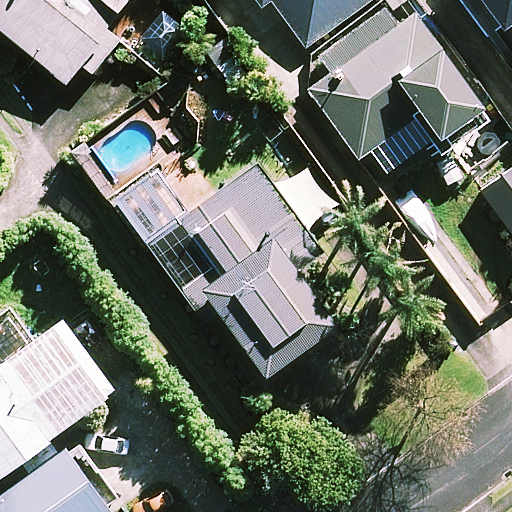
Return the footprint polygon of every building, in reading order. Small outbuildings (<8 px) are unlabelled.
[(116,7),(107,0),(0,0),(0,20),(65,77),(82,59),(92,67),(119,36),(103,22),(116,7)] [(259,0),(262,5),(268,0),(273,0),(306,44),(364,0),(259,0)] [(323,58),(303,73),(360,151),(368,145),(385,168),(430,134),(440,148),(494,109),(427,17),(414,0),(406,0),(394,8),(388,0),(384,0),(317,50),(323,58)] [(511,0),(489,0),(497,11),(511,0)] [(322,245),(258,155),(146,235),(204,316),(222,304),(264,364),(334,314),(298,262),(322,245)] [(511,160),(479,184),(511,230),(511,160)] [(0,459),(108,381),(58,311),(25,334),(9,312),(0,317),(0,459)] [(93,511),(114,497),(67,434),(0,483),(0,500),(8,511),(93,511)]
